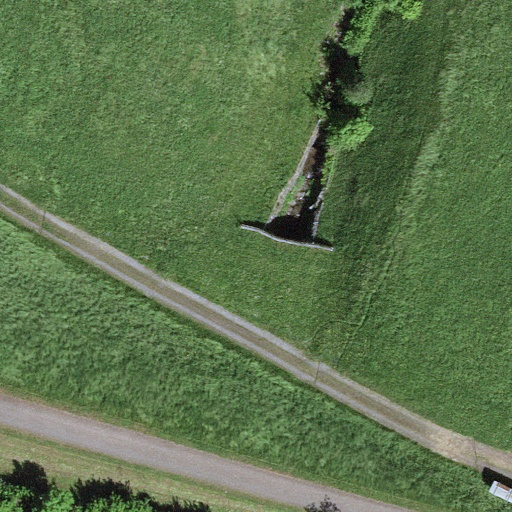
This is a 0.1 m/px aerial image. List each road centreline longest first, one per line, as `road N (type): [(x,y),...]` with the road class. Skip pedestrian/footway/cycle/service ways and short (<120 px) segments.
road 1 (track): [(511,469),(426,432),(0,196)]
road 2 (track): [(380,511),(0,408)]
